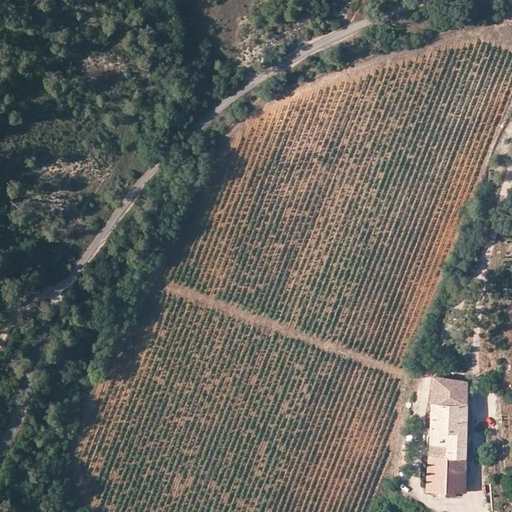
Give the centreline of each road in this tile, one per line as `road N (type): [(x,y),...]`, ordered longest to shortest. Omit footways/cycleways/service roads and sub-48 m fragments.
road 1 (unclassified): [(0,448),(71,274),(139,187),(210,115),(281,66),(419,0)]
road 2 (residential): [(511,171),(479,274),(479,387)]
